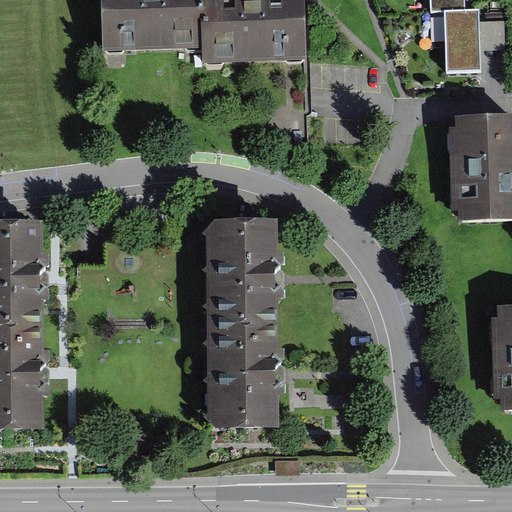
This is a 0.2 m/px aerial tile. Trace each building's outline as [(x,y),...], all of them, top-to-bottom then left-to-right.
[(214,0),(109,0),(113,59),(217,54),(215,2),(214,0)] [(305,0),(279,0),(215,2),(217,54),(217,75),(308,72),(305,0)] [(466,0),(433,0),(434,20),(445,20),(467,20),(466,0)] [(483,19),(467,20),(445,20),(447,82),(485,81),(483,19)] [(511,123),(455,124),(457,223),(511,221),(511,123)] [(275,230),(215,231),(217,329),(276,327),(275,281),(275,230)] [(42,233),(0,233),(0,338),(43,339),(42,281),(42,233)] [(511,311),(498,312),(502,415),(511,414),(511,311)] [(277,378),(276,327),(217,329),(220,434),(278,433),(277,378)] [(43,376),(43,339),(0,338),(0,430),(43,430),(43,376)]
